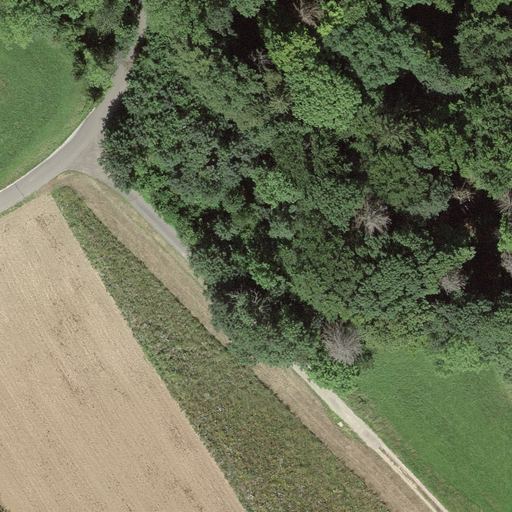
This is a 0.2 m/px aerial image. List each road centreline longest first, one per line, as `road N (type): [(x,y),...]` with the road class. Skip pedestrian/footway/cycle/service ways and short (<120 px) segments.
road 1 (track): [(433,511),(82,142)]
road 2 (unclassified): [(141,0),(136,46),(105,114),(57,163),(0,197)]
